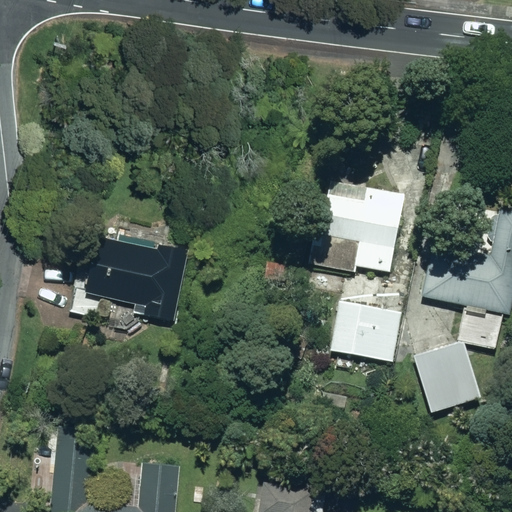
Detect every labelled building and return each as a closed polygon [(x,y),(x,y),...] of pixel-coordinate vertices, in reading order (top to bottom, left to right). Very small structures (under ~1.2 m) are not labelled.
[(306,264),(352,273),(353,266),(387,273),(402,196),(328,182),(318,234),(312,233),(306,264)] [(506,317),(511,286),(511,213),(497,210),(496,215),(490,217),(486,238),(491,242),(488,256),(470,252),(430,244),(418,297),(459,306),(461,307),(454,340),(492,350),(500,315),(506,317)] [(97,298),(142,307),(141,315),(170,320),(186,251),(155,245),(155,248),(93,236),(81,289),(74,288),(69,311),(93,315),(97,298)] [(262,278),(284,281),(286,264),(263,262),(262,278)] [(189,285),(200,285),(200,268),(189,268),(189,285)] [(328,351),(390,361),(399,313),(336,303),(328,351)] [(410,357),(427,414),(478,400),(460,342),(410,357)] [(173,511),(178,463),(139,460),(135,507),(86,502),(93,431),(54,427),(45,511),(173,511)] [(319,511),(323,495),(259,484),(254,511),(319,511)]
